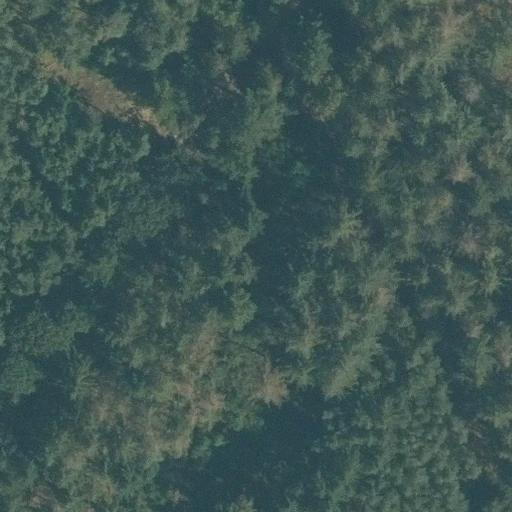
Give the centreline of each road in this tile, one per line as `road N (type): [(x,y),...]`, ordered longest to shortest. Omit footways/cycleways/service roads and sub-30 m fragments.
road 1 (track): [(511,453),(278,15)]
road 2 (track): [(0,336),(278,15)]
